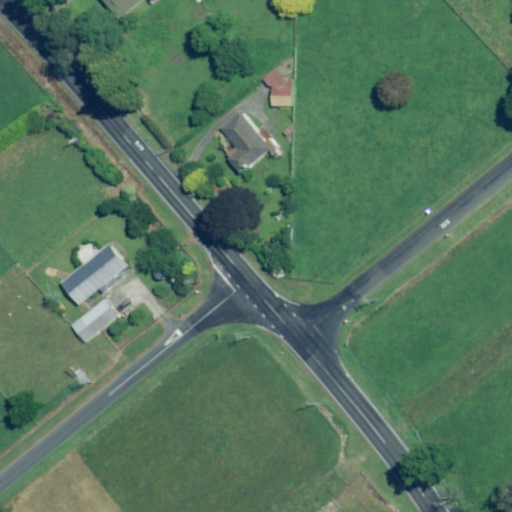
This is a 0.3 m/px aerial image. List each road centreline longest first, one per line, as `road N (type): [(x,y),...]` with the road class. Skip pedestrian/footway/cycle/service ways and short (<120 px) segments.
road 1 (tertiary): [(2,0),(249,283)]
road 2 (residential): [(0,482),(249,283)]
road 3 (unclassified): [(300,340),(511,169)]
road 4 (tertiary): [(300,340),(434,511)]
